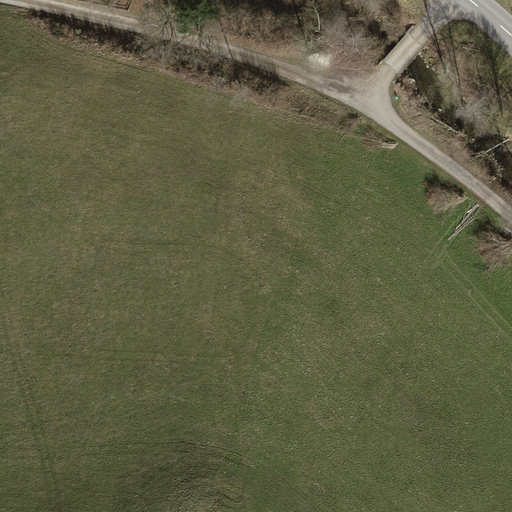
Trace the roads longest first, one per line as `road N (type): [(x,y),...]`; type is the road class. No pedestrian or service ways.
road 1 (track): [(38,0),(266,53),(367,103)]
road 2 (track): [(367,103),(511,224)]
road 3 (track): [(367,103),(448,0)]
